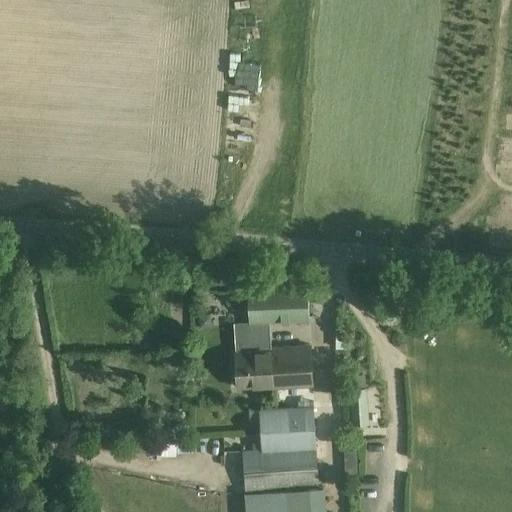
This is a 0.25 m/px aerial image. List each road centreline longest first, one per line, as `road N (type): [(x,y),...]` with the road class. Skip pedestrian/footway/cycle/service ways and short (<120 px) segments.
road 1 (unclassified): [(511,266),(0,234)]
road 2 (unknown): [(27,235),(73,511)]
